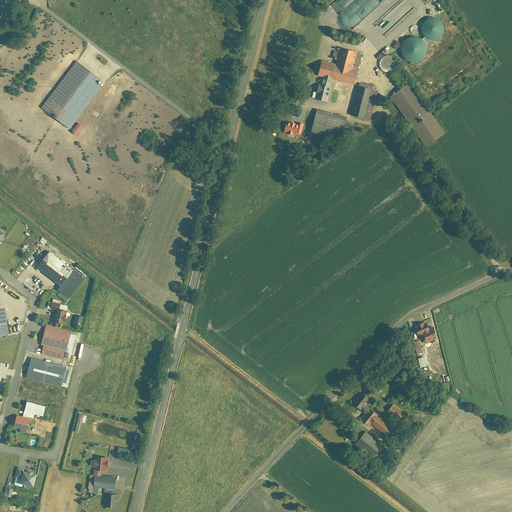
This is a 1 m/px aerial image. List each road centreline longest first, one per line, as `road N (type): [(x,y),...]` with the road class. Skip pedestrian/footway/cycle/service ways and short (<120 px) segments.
road 1 (secondary): [(137,511),(266,0)]
road 2 (unclassified): [(511,267),(407,316),(225,511)]
road 3 (track): [(500,272),(383,104),(382,82),(368,65)]
road 4 (residential): [(0,272),(34,301),(0,440)]
